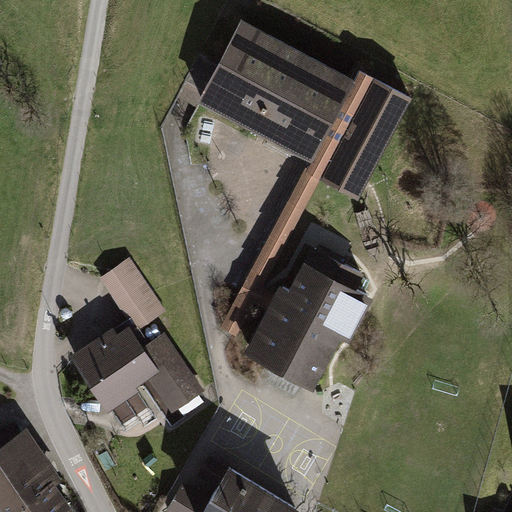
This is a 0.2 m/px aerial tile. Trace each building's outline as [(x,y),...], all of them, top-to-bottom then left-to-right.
[(309,165),(222,330),(235,337),(318,180),(372,78),(359,71),(354,81),(309,165)] [(318,180),(358,201),(412,99),(372,78),(318,180)] [(244,351),(315,392),(342,338),(353,344),(376,297),(358,290),(365,276),(313,247),(291,290),(280,283),(244,351)] [(130,320),(137,330),(161,314),(126,261),(102,277),(130,320)] [(130,320),(73,358),(108,411),(153,381),(174,413),(202,394),(162,336),(148,346),(137,330),(130,320)] [(5,511),(75,511),(53,481),(57,477),(22,429),(0,445),(0,511),(1,511),(4,511),(5,511)] [(183,484),(166,511),(301,511),(303,509),(230,465),(211,500),(183,484)]
